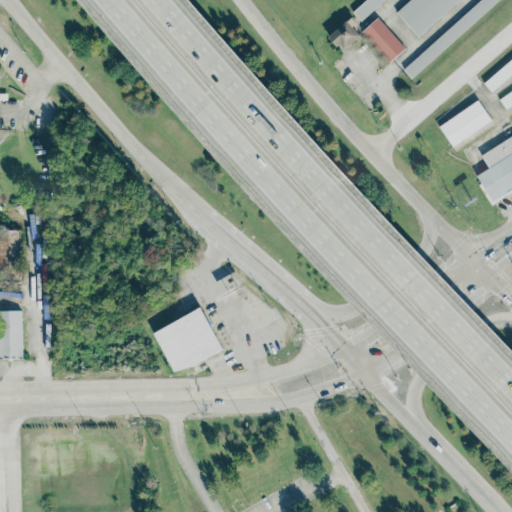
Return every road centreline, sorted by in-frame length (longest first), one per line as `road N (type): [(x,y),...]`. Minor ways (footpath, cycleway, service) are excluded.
road 1 (motorway): [(106,0),(295,215),(511,439)]
road 2 (motorway): [(511,389),(157,0)]
road 3 (secondary): [(473,253),(239,0)]
road 4 (secondary): [(14,0),(202,210)]
road 5 (secondary): [(0,398),(193,395)]
road 6 (secondary): [(302,308),(332,315),(357,308),(423,254),(431,210)]
road 7 (residential): [(373,147),(511,31)]
road 8 (secondary): [(193,395),(282,402),(363,373)]
road 9 (secondary): [(473,253),(341,351)]
road 10 (secondary): [(363,373),(493,274)]
road 11 (secondary): [(511,320),(483,322),(428,368),(413,394),(416,424)]
road 12 (secondary): [(341,351),(193,395)]
road 13 (secondary): [(416,424),(502,511)]
